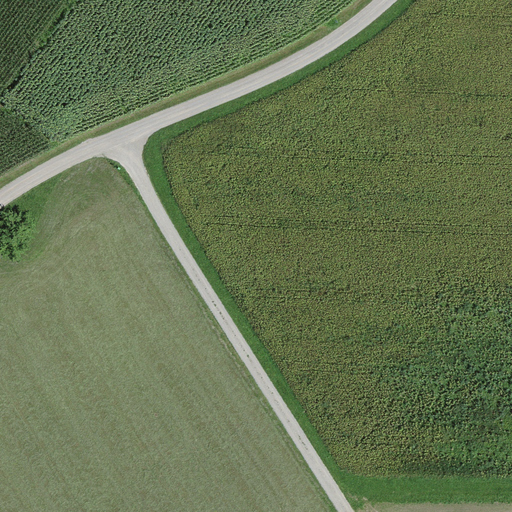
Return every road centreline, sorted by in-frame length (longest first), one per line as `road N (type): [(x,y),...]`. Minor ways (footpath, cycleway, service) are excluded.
road 1 (unclassified): [(0,202),(117,138),(327,50),(388,0)]
road 2 (track): [(348,511),(117,138)]
